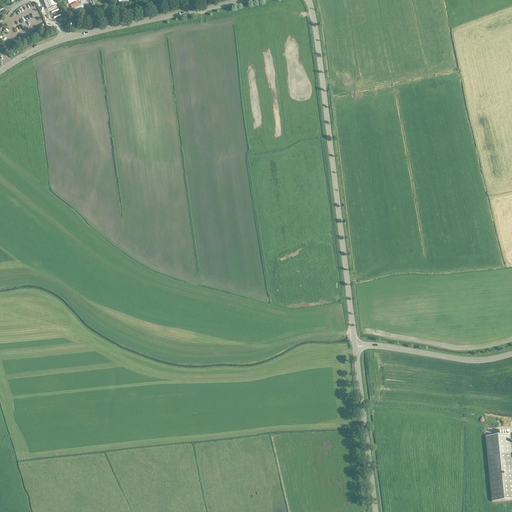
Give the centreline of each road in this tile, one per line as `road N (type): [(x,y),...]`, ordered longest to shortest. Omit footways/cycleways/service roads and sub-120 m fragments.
road 1 (unclassified): [(355,347),(309,0)]
road 2 (unclassified): [(0,71),(62,38),(244,0)]
road 3 (unclassified): [(375,511),(355,347)]
road 4 (unclassified): [(355,347),(511,353)]
